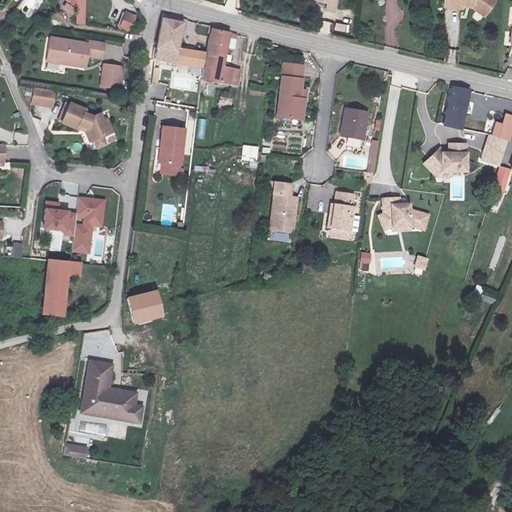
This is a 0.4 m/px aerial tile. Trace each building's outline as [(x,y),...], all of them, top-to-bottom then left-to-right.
[(319,0),(319,5),(332,8),(334,0),(319,0)] [(438,0),(456,2),(455,0),(468,0),(470,1),(468,4),(475,11),(484,0),(438,0)] [(72,15),(76,9),(66,3),(63,9),(72,15)] [(173,44),(177,13),(157,9),(151,44),(149,54),(199,60),(200,48),(173,44)] [(119,29),(132,33),(138,16),(125,11),(119,29)] [(224,24),(207,20),(199,74),(234,79),(237,63),(219,59),(224,24)] [(338,21),(336,27),(348,31),(350,25),(338,21)] [(40,30),(37,48),(57,51),(55,60),(76,63),(79,48),(97,50),(98,38),(40,30)] [(35,57),(55,60),(57,51),(37,48),(35,57)] [(101,65),(100,88),(122,90),(123,66),(101,65)] [(277,70),(273,88),(279,89),(275,110),(296,114),(299,96),(291,95),(296,73),(277,70)] [(464,85),(448,80),(439,115),(457,119),(464,85)] [(279,89),(273,88),(269,110),(275,110),(279,89)] [(55,95),(39,93),(38,103),(53,105),(55,95)] [(153,94),(151,100),(165,103),(166,97),(153,94)] [(88,138),(84,142),(90,147),(97,152),(106,136),(102,133),(108,124),(96,117),(86,114),(87,108),(67,103),(61,127),(81,132),(88,138)] [(359,107),(338,103),(334,131),(354,135),(359,107)] [(511,125),(511,118),(498,114),(491,134),(506,140),(511,125)] [(203,139),(205,120),(199,119),(197,139),(203,139)] [(161,129),(158,147),(166,149),(163,168),(182,170),(187,132),(161,129)] [(448,145),(450,136),(439,134),(438,143),(448,145)] [(506,140),(491,134),(484,155),(499,160),(506,140)] [(427,138),(410,149),(420,163),(427,159),(436,160),(452,163),(455,136),(450,136),(448,145),(438,143),(430,142),(427,138)] [(364,172),(372,173),(378,142),(371,139),(364,172)] [(86,153),(90,147),(84,142),(80,148),(86,153)] [(248,167),(256,168),(259,147),(242,145),(241,161),(249,162),(248,167)] [(155,167),(163,168),(166,149),(158,147),(155,167)] [(494,158),(484,189),(497,192),(506,163),(499,160),(494,158)] [(372,173),(364,172),(361,183),(371,184),(372,173)] [(283,191),(285,179),(265,177),(263,190),(267,191),(262,225),(284,229),(289,191),(283,191)] [(116,190),(52,182),(42,224),(111,234),(116,190)] [(402,187),(386,183),(382,197),(376,197),(377,213),(385,211),(397,213),(408,231),(420,224),(406,202),(408,197),(399,194),(402,187)] [(347,190),(327,187),(326,199),(323,199),(320,223),(341,227),(347,190)] [(464,220),(463,229),(473,230),(474,221),(464,220)] [(31,253),(42,255),(75,259),(77,241),(34,235),(31,253)] [(14,242),(13,257),(21,258),(23,242),(14,242)] [(371,255),(361,252),(359,269),(369,270),(371,255)] [(75,259),(42,255),(36,306),(55,308),(60,268),(74,269),(75,259)] [(427,259),(416,255),(412,266),(424,271),(427,259)] [(473,294),(480,296),(483,288),(476,285),(473,294)] [(127,318),(154,309),(147,287),(120,295),(127,318)] [(106,361),(84,357),(76,402),(90,404),(90,407),(98,408),(102,407),(102,406),(115,408),(118,412),(134,415),(136,402),(128,401),(130,389),(114,386),(111,389),(105,388),(102,384),(106,361)] [(90,404),(76,402),(75,409),(134,418),(134,415),(118,412),(115,408),(102,406),(102,407),(98,408),(90,407),(90,404)] [(65,444),(65,457),(88,457),(88,445),(65,444)]
